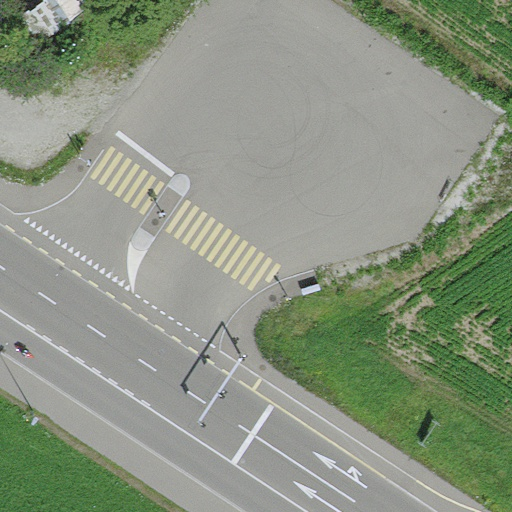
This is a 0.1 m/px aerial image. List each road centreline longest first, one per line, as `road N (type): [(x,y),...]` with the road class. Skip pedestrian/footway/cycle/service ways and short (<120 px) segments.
road 1 (unclassified): [(271,38),(84,341)]
road 2 (primary): [(84,341),(345,511)]
